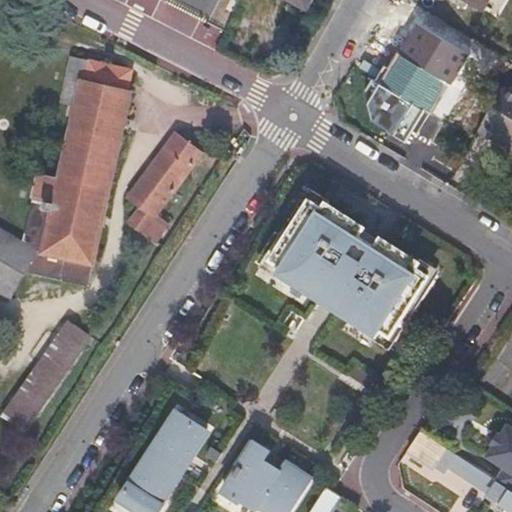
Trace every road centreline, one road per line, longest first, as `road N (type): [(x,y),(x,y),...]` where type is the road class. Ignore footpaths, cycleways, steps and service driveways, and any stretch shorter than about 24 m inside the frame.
road 1 (residential): [(34,511),(294,117)]
road 2 (track): [(0,322),(82,307),(107,267),(142,104),(294,117)]
road 3 (residential): [(511,265),(371,468),(380,499),(399,511)]
road 4 (residential): [(294,117),(511,254)]
road 5 (residential): [(75,0),(294,117)]
road 6 (residential): [(294,117),(361,0)]
